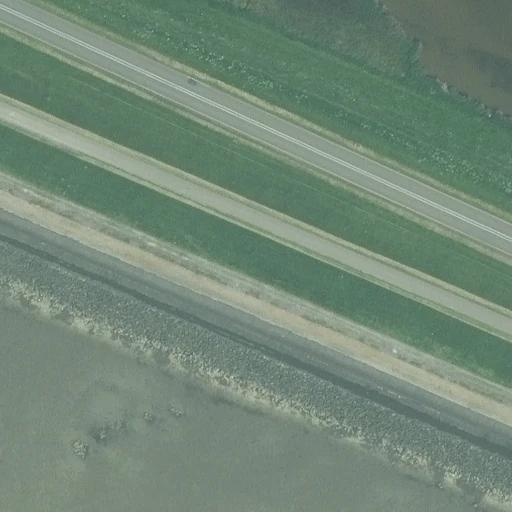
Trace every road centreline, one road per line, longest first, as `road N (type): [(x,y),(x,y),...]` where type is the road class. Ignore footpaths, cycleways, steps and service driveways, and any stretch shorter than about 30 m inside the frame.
road 1 (trunk): [(511,239),(0,2)]
road 2 (unclassified): [(511,328),(0,104)]
